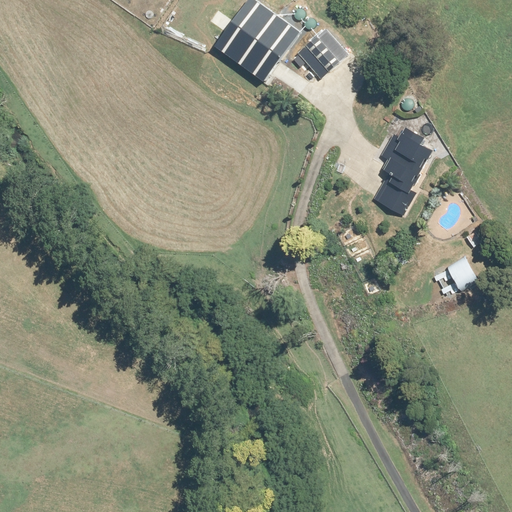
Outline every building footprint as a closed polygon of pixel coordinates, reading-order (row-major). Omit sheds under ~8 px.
[(306,34),(272,12),(243,55),(277,77),(306,34)] [(340,29),(332,36),(325,29),(294,57),(317,82),(348,53),(347,53),(355,45),(340,29)] [(425,138),(404,127),(400,133),(396,140),(400,142),(383,172),(388,175),(375,199),(403,215),(416,192),(412,190),(421,174),(419,173),(432,150),(421,144),(425,138)] [(479,230),(467,237),(473,247),(485,240),(479,230)] [(479,283),(465,256),(428,276),(433,287),(451,277),(460,294),(479,283)]
